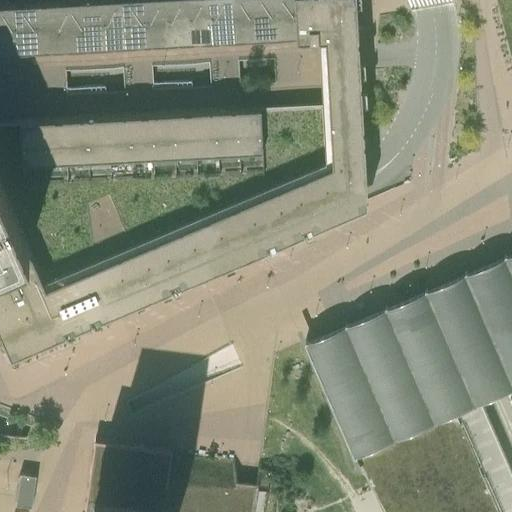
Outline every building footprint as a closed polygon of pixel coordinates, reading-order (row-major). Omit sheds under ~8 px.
[(0,178),(0,343),(8,361),(121,313),(119,308),(199,273),(260,248),(281,239),(367,202),(361,100),(355,0),(293,0),(296,38),(324,36),(328,101),(328,102),(300,103),(304,161),(213,167),(221,185),(220,186),(228,205),(225,207),(201,152),(86,158),(6,193),(0,178)] [(88,0),(76,1),(68,1),(70,38),(71,51),(80,50),(102,49),(101,34),(99,0),(88,0)] [(99,0),(101,34),(102,49),(123,48),(123,33),(120,0),(99,0)] [(120,0),(123,33),(123,48),(145,47),(144,31),(142,0),(120,0)] [(142,0),(144,31),(145,47),(167,45),(166,30),(163,0),(142,0)] [(163,0),(166,30),(167,45),(188,44),(187,29),(185,0),(163,0)] [(185,0),(187,29),(188,44),(210,43),(209,28),(207,0),(185,0)] [(207,0),(209,28),(210,43),(231,42),(230,27),(228,0),(207,0)] [(228,0),(230,27),(231,42),(253,41),(252,25),(250,0),(228,0)] [(250,0),(252,25),(253,41),(274,39),(274,24),(272,0),(250,0)] [(272,0),(274,24),(274,39),(296,38),(293,0),(272,0)] [(59,2),(37,3),(39,37),(40,53),(62,51),(71,51),(70,38),(68,1),(59,2)] [(35,3),(15,4),(17,39),(18,54),(40,53),(39,37),(37,3),(35,3)] [(13,4),(0,5),(0,54),(18,54),(17,39),(15,4),(13,4)] [(260,106),(237,107),(239,149),(262,148),(260,106)] [(237,107),(215,108),(217,150),(239,149),(237,107)] [(215,108),(193,109),(195,151),(217,150),(215,108)] [(193,109),(172,111),(174,153),(195,151),(193,109)] [(172,111),(150,112),(152,154),(174,153),(172,111)] [(150,112),(128,113),(131,155),(152,154),(150,112)] [(128,113),(107,114),(109,156),(131,155),(128,113)] [(107,114),(85,116),(88,157),(109,156),(107,114)] [(85,116),(64,117),(66,159),(88,157),(85,116)] [(64,117),(42,118),(44,160),(66,159),(64,117)] [(42,118),(19,119),(22,161),(44,160),(42,118)] [(511,472),(475,387),(436,297),(417,305),(318,348),(363,451),(353,455),(357,463),(381,511),(511,511),(511,349),(493,358),(511,403),(511,472)] [(168,472),(171,450),(93,439),(83,511),(253,511),(260,463),(258,463),(255,484),(236,481),(234,460),(232,459),(234,481),(168,472)]
